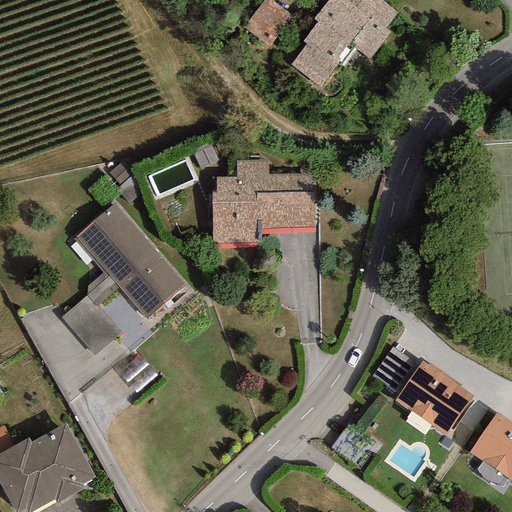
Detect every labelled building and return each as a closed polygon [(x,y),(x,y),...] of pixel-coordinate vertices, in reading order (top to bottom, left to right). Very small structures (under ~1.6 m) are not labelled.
[(290,16),(268,0),(263,0),(243,27),(267,46),(290,16)] [(397,12),(380,0),(328,0),(313,20),(317,24),(302,43),(305,46),(291,64),(320,87),(338,62),(343,66),(356,49),(369,59),(389,33),(384,29),(397,12)] [(268,160),(236,161),(236,178),(216,178),(216,192),(210,192),(211,243),(255,242),(254,220),(260,220),(260,229),(313,228),(312,174),(268,175),(268,160)] [(185,285),(113,204),(74,238),(104,272),(117,287),(146,320),(185,285)] [(117,287),(104,272),(86,287),(86,295),(96,306),(97,305),(117,287)] [(121,332),(97,305),(96,306),(86,295),(60,318),(94,356),(121,332)] [(414,363),(392,348),(372,376),(394,391),(414,363)] [(472,397),(421,362),(394,400),(445,435),(472,397)] [(511,423),(496,413),(469,453),(511,480),(511,423)] [(0,453),(0,484),(15,511),(19,511),(25,509),(26,511),(32,511),(54,500),(56,504),(84,488),(82,485),(95,477),(65,424),(31,443),(28,438),(14,446),(0,453)] [(0,426),(0,453),(14,446),(3,425),(0,426)]
